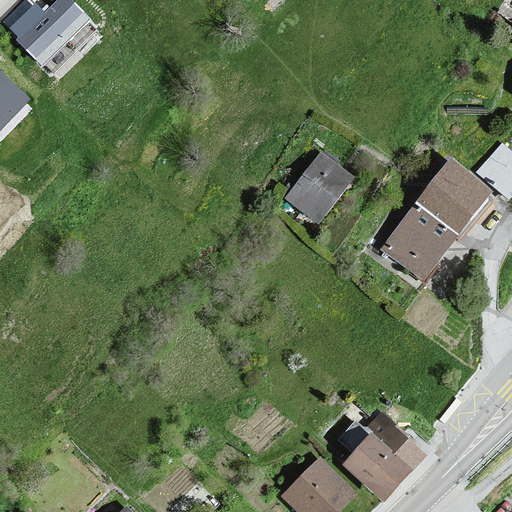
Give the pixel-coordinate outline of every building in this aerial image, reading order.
[(93,23),(71,0),(46,0),(36,10),(28,1),(0,27),(0,30),(40,73),(93,23)] [(511,0),(498,0),(490,12),(511,27),(511,0)] [(0,74),(0,119),(23,95),(0,74)] [(511,156),(494,140),(470,167),(507,199),(511,193),(511,156)] [(314,149),(272,201),(305,227),(347,175),(314,149)] [(373,250),(414,284),(486,195),(445,162),(373,250)] [(378,417),(334,465),(376,504),(421,456),(378,417)] [(270,500),(282,511),(328,511),(350,491),(314,456),(270,500)]
